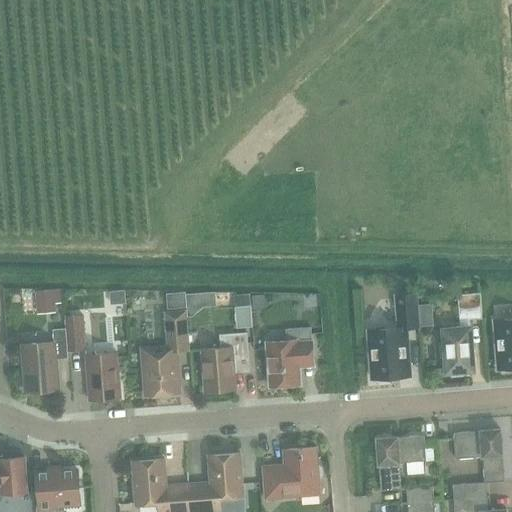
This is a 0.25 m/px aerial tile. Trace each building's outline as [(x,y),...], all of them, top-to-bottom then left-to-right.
[(55,281),(54,305),(75,306),(76,282),(55,281)] [(444,343),(440,343),(441,357),(445,357),(446,373),(451,372),(452,376),(469,375),(469,371),(474,371),(471,327),(470,327),(470,320),(482,319),(480,293),(457,295),(460,324),(445,325),(445,329),(443,329),(444,343)] [(233,295),(236,328),(252,327),(249,294),(233,295)] [(272,295),(254,296),(255,316),(272,315),(272,295)] [(377,381),(388,380),(389,377),(410,376),(406,328),(418,327),(416,295),(396,297),(398,328),(368,331),(372,379),(375,378),(377,381)] [(167,346),(141,348),(145,396),(180,394),(176,352),(188,351),(185,311),(165,313),(167,346)] [(85,349),(82,315),(66,316),(68,351),(85,349)] [(511,319),(494,321),(498,369),(501,369),(503,371),(511,370),(511,319)] [(270,387),(300,384),(299,367),(313,365),(311,327),(285,329),(286,341),(266,343),(270,387)] [(68,358),(65,329),(53,330),(54,343),(22,345),(25,392),(58,389),(56,359),(68,358)] [(202,350),(205,392),(235,389),(233,362),(249,360),(247,332),(219,335),(220,348),(202,350)] [(85,355),(89,401),(120,398),(117,353),(85,355)] [(500,429),(453,433),(455,459),(482,457),(484,482),(486,482),(486,483),(504,481),(500,429)] [(424,435),(377,439),(381,491),(401,489),(399,463),(426,461),(424,435)] [(316,447),(283,450),(284,465),(262,466),(265,499),(320,495),(319,480),(323,475),(322,468),(318,464),(316,447)] [(210,482),(188,484),(190,511),(211,511),(220,511),(219,499),(243,497),(240,453),(208,456),(210,482)] [(24,458),(0,459),(0,499),(2,499),(2,494),(27,492),(24,458)] [(190,511),(188,484),(166,485),(164,459),(132,461),(136,505),(160,503),(160,511),(190,511)] [(80,504),(78,470),(62,471),(61,467),(48,468),(48,472),(36,473),(39,511),(53,510),(52,506),(64,505),(64,510),(80,509),(80,504)] [(484,482),(452,485),(454,499),(489,497),(489,496),(487,496),(486,483),(486,482),(484,482)] [(401,503),(434,501),(433,486),(406,488),(407,502),(401,502),(401,503)] [(506,511),(507,510),(488,511),(487,498),(489,498),(489,497),(454,499),(454,511),(506,511)] [(434,511),(434,501),(401,503),(401,504),(407,504),(407,511),(434,511)]
